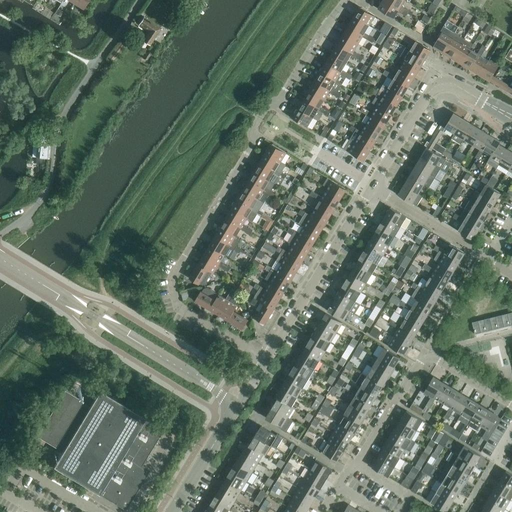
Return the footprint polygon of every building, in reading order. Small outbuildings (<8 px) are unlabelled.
[(83,9),(88,0),(75,0),(74,3),(83,9)] [(401,13),(406,16),(407,14),(385,0),(379,0),(379,2),(383,4),(379,7),(379,6),(378,9),(394,18),(397,13),(401,13)] [(404,8),(402,5),(405,0),(385,0),(407,14),(409,11),(404,8)] [(368,12),(361,8),(355,17),(369,26),(375,16),(368,12)] [(425,15),(421,20),(427,24),(430,18),(425,15)] [(161,28),(144,17),(139,25),(148,31),(142,40),(150,45),(161,28)] [(369,26),(355,17),(350,26),(364,35),(363,37),(367,40),(370,36),(365,33),(369,26)] [(479,19),(476,24),(483,29),(486,24),(479,19)] [(165,20),(163,25),(169,29),(172,25),(165,20)] [(392,27),(384,22),(380,30),(387,34),(392,27)] [(421,22),(415,30),(421,34),(426,25),(421,22)] [(495,29),(488,25),(484,32),(491,36),(495,29)] [(364,35),(350,26),(344,36),(358,44),(363,37),(364,35)] [(443,26),(440,32),(442,33),(433,47),(443,53),(455,33),(443,26)] [(455,33),(443,53),(452,58),(461,44),(459,43),(462,39),(463,40),(464,39),(455,33)] [(358,44),(344,36),(338,45),(353,54),(351,55),(356,58),(359,54),(354,51),(358,44)] [(470,50),(473,44),(464,39),(463,40),(462,39),(459,43),(461,44),(452,58),(461,64),(470,50)] [(423,45),(416,41),(411,51),(424,59),(430,49),(423,45)] [(113,60),(125,45),(120,42),(108,57),(113,60)] [(353,54),(338,45),(333,54),(347,63),(351,55),(353,54)] [(373,45),(369,51),(375,55),(379,49),(373,45)] [(405,60),(418,68),(424,59),(411,51),(405,48),(400,57),(405,60)] [(477,54),(470,50),(461,64),(471,70),(479,55),(477,54)] [(479,55),(471,70),(480,75),(489,61),(481,56),(484,52),(480,50),(477,54),(479,55)] [(143,57),(147,60),(151,55),(146,52),(143,57)] [(347,63),(333,54),(327,63),(341,72),(340,74),(345,77),(347,73),(343,70),(347,63)] [(374,62),(380,65),(384,59),(378,56),(374,62)] [(404,62),(399,69),(413,77),(418,68),(405,60),(404,62)] [(490,81),(498,67),(489,61),(480,75),(490,81)] [(346,78),(350,80),(353,76),(347,73),(345,77),(340,74),(341,72),(327,63),(322,73),(342,85),(346,78)] [(367,74),(370,77),(372,78),(376,72),(370,68),(367,74)] [(394,78),(407,87),(413,77),(399,69),(395,76),(394,78)] [(357,71),(353,78),(359,81),(363,75),(357,71)] [(342,85),(322,73),(316,82),(330,90),(329,92),(334,95),(336,91),(338,92),(342,85)] [(393,80),(388,88),(402,96),(407,87),(394,78),(395,76),(390,73),(388,77),(393,80)] [(496,78),(493,83),(500,88),(503,83),(496,78)] [(330,90),(316,82),(311,91),(325,100),(329,92),(330,90)] [(507,92),(510,87),(503,83),(500,88),(507,92)] [(361,95),(366,87),(361,84),(356,92),(361,95)] [(383,97),(396,105),(402,96),(388,88),(383,85),(379,92),(384,95),(383,97)] [(325,100),(311,91),(305,100),(319,109),(318,111),(323,114),(325,110),(320,107),(325,100)] [(377,106),(390,114),(396,105),(383,97),(384,95),(379,92),(377,96),(372,103),(377,106)] [(355,93),(350,102),(355,106),(360,97),(355,93)] [(319,109),(305,100),(299,110),(313,118),(318,121),(323,114),(318,111),(319,109)] [(377,106),(373,113),(372,115),(385,123),(390,114),(377,106)] [(300,123),(308,127),(313,118),(299,110),(294,119),(300,123)] [(366,125),(379,133),(385,123),(372,115),(373,113),(368,110),(365,114),(370,117),(366,125)] [(445,128),(454,134),(463,119),(453,114),(445,128)] [(461,144),(464,139),(472,125),(463,119),(454,134),(452,138),(461,144)] [(366,125),(362,132),(360,134),(374,142),(379,133),(366,125)] [(473,145),(482,130),(472,125),(464,139),(473,145)] [(359,136),(355,143),(368,151),(374,142),(360,134),(362,132),(357,129),(354,133),(359,136)] [(443,132),(438,129),(433,137),(438,139),(443,132)] [(327,139),(331,142),(337,132),(333,130),(327,139)] [(482,151),(491,136),(482,130),(473,145),(480,149),(478,154),(482,156),(484,152),(482,151)] [(33,145),(32,157),(36,157),(38,157),(41,158),(44,158),(49,159),(52,135),(52,133),(39,132),(37,145),(33,145)] [(499,144),(501,142),(491,136),(482,151),(484,152),(491,156),(499,144)] [(445,159),(440,156),(442,154),(437,152),(433,149),(438,139),(433,137),(421,158),(439,169),(445,159)] [(344,149),(356,156),(356,157),(362,161),(368,151),(355,143),(350,140),(344,149)] [(491,156),(489,158),(497,163),(495,167),(499,170),(501,165),(499,164),(508,150),(499,144),(491,156)] [(286,153),(279,149),(272,145),(267,154),(281,163),(286,153)] [(508,170),(511,163),(511,152),(508,150),(499,164),(501,165),(508,170)] [(454,159),(459,162),(464,154),(458,151),(454,159)] [(281,163),(267,154),(261,163),(275,172),(274,174),(279,177),(281,173),(276,170),(281,163)] [(439,169),(421,158),(415,167),(430,175),(431,174),(435,176),(439,169)] [(275,172),(261,163),(255,173),(274,184),(279,177),(274,174),(275,172)] [(410,176),(424,185),(428,187),(435,176),(431,174),(430,175),(415,167),(410,176)] [(274,184),(255,173),(250,182),(264,190),(263,192),(268,195),(270,191),(274,184)] [(418,194),(424,185),(410,176),(404,185),(418,194)] [(327,178),(322,185),(327,188),(326,190),(340,198),(345,189),(339,185),(327,178)] [(489,180),(487,185),(492,188),(493,189),(497,182),(491,178),(489,180)] [(457,184),(451,180),(447,186),(449,187),(453,190),(457,184)] [(275,194),(270,191),(268,195),(263,192),(264,190),(250,182),(244,191),(265,203),(269,196),(273,198),(275,194)] [(424,197),(418,194),(404,185),(398,195),(418,207),(424,197)] [(493,189),(492,188),(487,185),(486,185),(481,194),(494,202),(500,193),(493,189)] [(448,199),(453,190),(449,187),(443,196),(448,199)] [(321,199),(334,207),(340,198),(326,190),(322,197),(321,199)] [(265,203),(244,191),(239,200),(253,209),(251,211),(256,214),(259,210),(260,211),(265,203)] [(494,202),(481,194),(475,191),(470,200),(489,211),(494,202)] [(315,209),(328,217),(334,207),(321,199),(322,197),(317,194),(315,198),(319,201),(315,209)] [(257,214),(262,217),(264,213),(260,211),(259,210),(256,214),(251,211),(253,209),(239,200),(233,209),(247,218),(253,221),(257,214)] [(464,209),(483,221),(489,211),(470,200),(464,209)] [(406,217),(390,208),(384,217),(401,227),(406,217)] [(243,225),(247,218),(233,209),(228,219),(242,227),(240,229),(245,232),(248,228),(243,225)] [(310,218),(323,226),(328,217),(315,209),(311,216),(310,218)] [(464,209),(460,217),(465,220),(464,222),(477,230),(483,221),(464,209)] [(304,227),(317,235),(323,226),(310,218),(311,216),(306,213),(303,217),(308,220),(304,227)] [(380,225),(379,225),(378,226),(395,236),(401,227),(384,217),(380,225)] [(463,224),(458,231),(465,235),(472,239),(477,230),(464,222),(465,220),(460,217),(458,221),(463,224)] [(236,236),(240,229),(242,227),(228,219),(222,228),(236,236)] [(266,221),(262,227),(268,231),(272,224),(266,221)] [(377,228),(378,228),(373,236),(389,246),(395,236),(378,226),(377,228)] [(298,236),(312,244),(317,235),(304,227),(300,234),(298,236)] [(236,236),(222,228),(216,237),(230,246),(229,248),(234,251),(236,247),(241,239),(236,236)] [(423,228),(418,237),(423,240),(428,231),(423,228)] [(288,243),(293,245),(306,254),(312,244),(298,236),(300,234),(295,231),(292,235),(288,243)] [(389,246),(373,236),(368,245),(384,255),(389,246)] [(230,246),(216,237),(211,246),(225,255),(229,248),(230,246)] [(266,242),(263,247),(268,251),(271,246),(266,242)] [(425,242),(420,251),(423,253),(429,244),(425,242)] [(450,244),(446,252),(445,254),(458,262),(464,252),(457,248),(450,244)] [(293,245),(288,253),(287,255),(300,263),(306,254),(293,245)] [(363,253),(362,253),(361,255),(378,265),(384,255),(368,245),(363,253)] [(225,255),(211,246),(205,256),(219,264),(218,266),(223,269),(225,265),(220,262),(225,255)] [(434,260),(439,263),(453,271),(458,262),(445,254),(446,252),(441,249),(439,253),(434,260)] [(282,264),(295,272),(300,263),(287,255),(288,253),(283,250),(281,254),(286,257),(282,264)] [(260,251),(256,256),(262,260),(265,254),(260,251)] [(360,256),(361,257),(356,264),(372,274),(378,265),(361,255),(360,256)] [(200,265),(198,264),(212,272),(214,273),(218,266),(219,264),(205,256),(200,265)] [(254,260),(249,269),(254,272),(259,264),(254,260)] [(439,263),(435,270),(434,272),(447,280),(453,271),(439,263)] [(190,277),(203,285),(207,284),(206,282),(212,272),(198,264),(190,277)] [(276,273),(289,281),(295,272),(282,264),(277,271),(276,273)] [(372,274),(356,264),(351,273),(367,283),(372,274)] [(412,264),(409,269),(416,273),(418,268),(412,264)] [(406,269),(401,266),(397,273),(401,276),(406,269)] [(428,281),(441,289),(447,280),(434,272),(435,270),(430,267),(428,271),(432,274),(428,281)] [(270,282),(284,290),(289,281),(276,273),(277,271),(272,268),(270,272),(265,279),(270,282)] [(413,272),(408,269),(404,275),(409,278),(413,272)] [(346,281),(345,282),(361,292),(367,283),(351,273),(346,281)] [(399,280),(396,286),(401,289),(405,284),(399,280)] [(423,291),(436,299),(441,289),(428,281),(424,289),(423,291)] [(270,282),(266,290),(265,292),(278,300),(284,290),(270,282)] [(343,284),(344,284),(339,292),(356,302),(361,292),(345,282),(343,284)] [(412,297),(430,308),(436,299),(423,291),(424,289),(419,286),(416,290),(412,297)] [(254,298),(264,304),(272,309),(273,309),(278,300),(265,292),(266,290),(261,287),(259,291),(254,298)] [(204,289),(196,302),(210,310),(219,295),(210,290),(210,289),(208,288),(204,289)] [(361,305),(356,302),(339,292),(334,301),(350,311),(355,314),(361,305)] [(210,310),(211,308),(220,314),(228,301),(230,302),(233,297),(229,294),(226,299),(219,295),(210,310)] [(411,296),(407,304),(408,304),(413,307),(411,309),(425,317),(430,308),(412,297),(411,296)] [(240,301),(233,297),(230,302),(228,301),(220,314),(229,319),(228,321),(234,311),(240,301)] [(329,309),(329,308),(327,311),(344,321),(350,311),(334,301),(329,309)] [(376,306),(377,306),(373,312),(377,315),(383,306),(378,303),(376,306)] [(264,304),(259,313),(256,311),(252,312),(253,315),(266,323),(274,310),(273,309),(272,309),(264,304)] [(419,326),(425,317),(411,309),(413,307),(408,304),(405,308),(401,315),(406,318),(419,326)] [(243,317),(234,311),(228,321),(242,329),(250,316),(249,312),(245,313),(243,317)] [(370,318),(369,317),(367,321),(372,324),(377,315),(373,312),(370,318)] [(324,315),(325,315),(320,323),(337,333),(342,323),(325,313),(324,315)] [(478,335),(511,327),(511,314),(475,324),(478,335)] [(400,328),(413,336),(419,326),(406,318),(401,315),(396,323),(401,326),(400,328)] [(337,333),(320,323),(314,332),(331,342),(337,333)] [(395,337),(408,345),(413,336),(400,328),(401,326),(396,323),(394,327),(399,330),(395,337)] [(379,331),(373,328),(369,334),(375,338),(379,331)] [(310,340),(310,339),(308,341),(325,351),(331,342),(314,332),(310,340)] [(389,346),(402,354),(408,345),(395,337),(389,346)] [(307,343),(308,343),(303,351),(320,361),(325,351),(308,341),(307,343)] [(400,358),(384,348),(378,358),(394,368),(394,367),(400,358)] [(320,361),(303,351),(298,360),(314,370),(320,361)] [(395,368),(394,367),(394,368),(378,358),(372,367),(390,378),(395,368)] [(293,368),(293,367),(292,369),(309,379),(314,370),(298,360),(293,368)] [(383,387),(384,387),(390,378),(372,367),(367,377),(383,386),(383,387)] [(291,371),(287,379),(303,388),(309,379),(292,369),(291,371)] [(335,369),(331,375),(336,378),(339,372),(335,369)] [(356,383),(361,386),(377,396),(383,387),(383,386),(367,377),(362,373),(356,383)] [(340,378),(336,383),(342,387),(345,381),(340,378)] [(433,378),(429,385),(427,387),(424,385),(421,390),(432,396),(434,398),(442,384),(433,378)] [(303,388),(287,379),(281,388),(297,398),(303,388)] [(443,403),(451,389),(442,384),(434,398),(432,396),(429,401),(433,404),(436,399),(443,403)] [(355,396),(371,405),(377,396),(361,386),(355,396)] [(329,392),(334,396),(338,389),(334,387),(332,388),(329,392)] [(275,398),(278,399),(292,407),(297,398),(281,388),(275,398)] [(452,409),(461,395),(451,389),(443,403),(450,408),(452,409)] [(90,407),(83,403),(84,402),(65,390),(37,436),(56,448),(57,446),(64,450),(54,467),(87,487),(126,510),(137,491),(141,493),(142,491),(143,489),(140,487),(150,470),(142,465),(164,429),(100,391),(90,407)] [(454,410),(461,414),(470,400),(461,395),(452,409),(450,408),(447,412),(451,415),(454,410)] [(350,405),(366,415),(366,414),(371,405),(355,396),(350,405)] [(294,408),(292,407),(278,399),(272,408),(288,418),(294,408)] [(468,425),(479,406),(470,400),(461,414),(458,419),(466,424),(468,425)] [(367,415),(366,414),(366,415),(350,405),(344,414),(361,424),(367,415)] [(466,424),(463,429),(465,430),(466,431),(470,426),(477,430),(480,426),(488,412),(479,406),(468,425),(466,424)] [(266,418),(282,427),(281,429),(286,432),(293,421),(288,418),(272,408),(266,418)] [(423,421),(407,411),(401,421),(417,431),(423,421)] [(489,431),(494,424),(498,417),(488,412),(480,426),(489,431)] [(354,433),(355,434),(361,424),(344,414),(339,423),(355,433),(354,433)] [(170,419),(164,415),(160,420),(167,424),(170,419)] [(401,421),(396,430),(395,430),(411,440),(417,431),(401,421)] [(333,432),(349,442),(354,433),(355,433),(339,423),(333,432)] [(277,436),(261,426),(255,436),(271,446),(276,449),(283,438),(278,434),(277,436)] [(396,430),(394,429),(389,439),(406,449),(410,452),(416,442),(411,440),(395,430),(396,430)] [(438,443),(444,433),(438,430),(432,440),(438,443)] [(327,442),(343,451),(349,442),(333,432),(327,442)] [(444,433),(438,443),(439,444),(444,447),(449,437),(444,433)] [(263,454),(265,455),(271,446),(255,436),(250,445),(249,445),(264,454),(263,454)] [(383,448),(384,449),(400,458),(406,449),(389,439),(383,448)] [(321,451),(338,461),(343,451),(327,442),(321,451)] [(250,445),(248,443),(242,453),(258,463),(263,454),(264,454),(249,445),(250,445)] [(481,456),(464,446),(459,456),(475,465),(481,456)] [(435,450),(433,453),(439,456),(441,453),(442,451),(441,451),(437,448),(435,450)] [(384,449),(378,458),(395,468),(400,458),(384,449)] [(258,463),(242,453),(236,462),(252,472),(258,463)] [(453,465),(469,475),(469,474),(475,465),(459,456),(453,465)] [(373,468),(379,471),(389,477),(395,468),(378,458),(373,468)] [(332,470),(316,460),(310,470),(326,480),(332,470)] [(232,470),(231,470),(230,471),(247,481),(252,472),(236,462),(232,470)] [(470,475),(469,474),(469,475),(453,465),(449,462),(443,472),(444,472),(464,485),(470,475)] [(434,467),(428,463),(422,472),(426,474),(427,474),(429,476),(434,467)] [(414,479),(420,470),(415,467),(409,476),(414,479)] [(304,479),(321,489),(326,480),(310,470),(304,479)] [(229,473),(230,473),(225,481),(241,491),(247,481),(230,471),(229,473)] [(511,474),(506,471),(500,481),(511,488),(511,474)] [(458,494),(459,494),(464,485),(444,472),(438,481),(442,483),(458,493),(458,494)] [(403,486),(408,489),(414,480),(407,475),(405,479),(406,480),(403,486)] [(299,488),(315,498),(321,489),(304,479),(299,488)] [(241,491),(225,481),(219,491),(235,500),(241,491)] [(411,491),(416,494),(419,488),(421,489),(423,485),(417,481),(411,491)] [(495,490),(511,500),(511,497),(511,488),(500,481),(495,490)] [(436,493),(452,502),(458,494),(458,493),(442,483),(436,493)] [(293,497),(310,507),(315,498),(299,488),(293,497)] [(495,490),(494,489),(488,499),(505,509),(511,500),(495,490)] [(215,498),(214,498),(213,500),(230,510),(235,500),(219,491),(215,498)] [(430,502),(446,511),(452,502),(436,493),(430,502)] [(288,507),(296,511),(306,511),(310,507),(293,497),(288,507)] [(482,509),(483,509),(489,511),(503,511),(505,509),(488,499),(482,509)] [(212,501),(212,502),(208,509),(212,511),(228,511),(230,510),(213,500),(212,501)]
